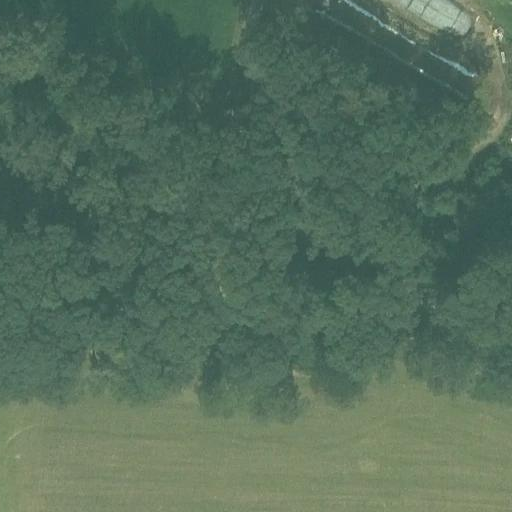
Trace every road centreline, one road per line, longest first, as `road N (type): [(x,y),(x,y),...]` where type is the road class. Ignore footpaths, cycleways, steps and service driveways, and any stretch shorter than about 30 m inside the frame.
road 1 (unknown): [(340,0),(485,85),(497,118),(486,139),(458,157),(229,268)]
road 2 (unclassified): [(511,316),(380,296),(0,331)]
road 3 (unknown): [(229,268),(265,0)]
